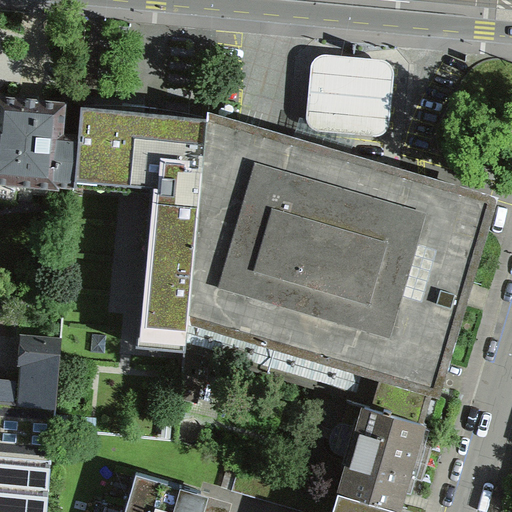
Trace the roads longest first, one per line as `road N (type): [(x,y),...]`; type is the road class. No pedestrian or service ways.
road 1 (secondary): [(164,0),(511,29)]
road 2 (residential): [(511,361),(467,511)]
